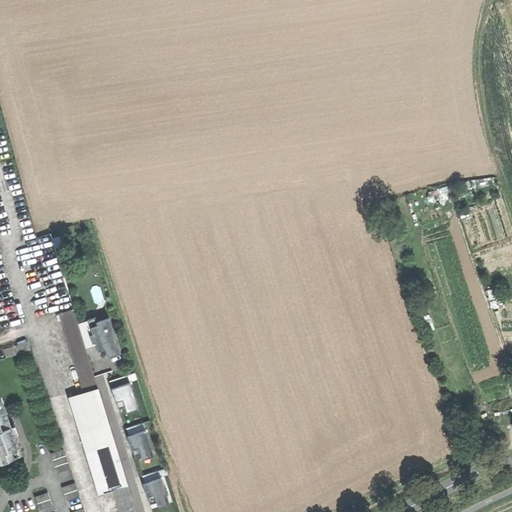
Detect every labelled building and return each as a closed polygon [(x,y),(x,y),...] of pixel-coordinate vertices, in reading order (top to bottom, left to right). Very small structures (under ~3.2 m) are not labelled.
[(60,312),(84,392),(98,388),(73,308),(60,312)] [(96,358),(119,351),(108,314),(85,321),(96,358)] [(120,411),(136,409),(131,378),(107,382),(110,401),(119,400),(120,411)] [(104,492),(114,489),(128,485),(98,388),(84,392),(74,395),(104,492)] [(0,460),(21,453),(1,399),(0,399),(0,460)] [(142,421),(127,427),(129,433),(123,435),(128,448),(134,445),(139,458),(153,453),(142,421)] [(50,453),(56,473),(69,469),(63,449),(50,453)] [(150,493),(154,506),(162,503),(154,472),(141,476),(146,494),(150,493)] [(61,487),(66,501),(79,496),(74,482),(61,487)] [(34,496),(39,510),(52,505),(48,492),(34,496)]
